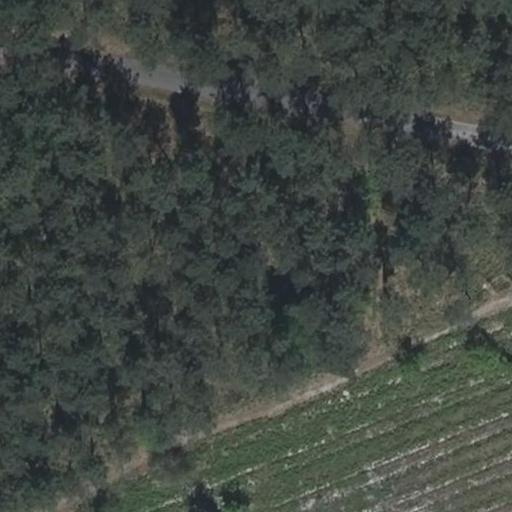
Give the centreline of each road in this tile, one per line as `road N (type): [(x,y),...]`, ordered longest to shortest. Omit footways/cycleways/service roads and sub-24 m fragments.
road 1 (unclassified): [(511,134),(0,41)]
road 2 (track): [(47,511),(326,374),(511,301)]
